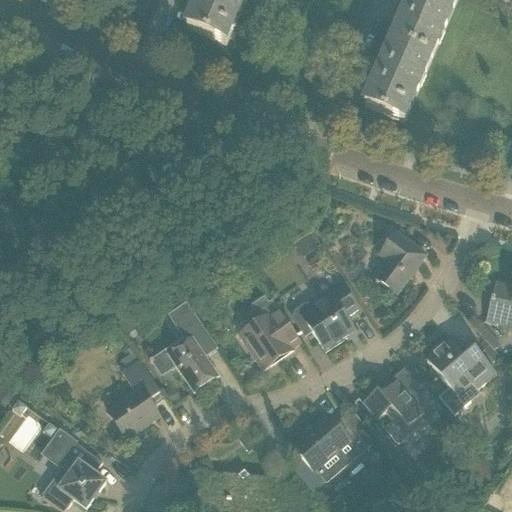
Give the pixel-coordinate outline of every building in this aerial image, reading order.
[(246,0),(199,0),(187,30),(226,47),(246,0)] [(411,0),(393,42),(432,60),(458,0),(411,0)] [(432,60),(393,42),(365,108),(404,125),(432,60)] [(374,282),(380,286),(396,298),(409,281),(415,285),(416,284),(410,279),(426,258),(396,236),(379,258),(387,264),(374,282)] [(309,239),(296,248),(303,258),(316,249),(309,239)] [(238,267),(232,271),(236,277),(242,274),(244,272),(246,271),(242,264),(241,265),(238,267)] [(295,315),(294,321),(305,337),(311,333),(324,352),(354,332),(345,320),(358,312),(340,285),(319,298),(327,309),(317,316),(312,308),(306,307),(295,315)] [(486,321),(506,326),(511,327),(511,290),(495,286),(486,321)] [(259,326),(241,338),(252,355),(264,372),(265,371),(263,369),(289,352),(290,354),(292,353),(290,351),(300,344),(286,325),(275,308),(272,303),(268,305),(264,299),(252,307),(254,309),(254,310),(256,313),(252,316),(259,326)] [(187,305),(168,317),(187,345),(175,353),(168,358),(175,369),(182,379),(194,396),(218,380),(205,360),(204,359),(217,350),(207,335),(202,328),(187,305)] [(129,316),(116,325),(125,337),(137,329),(129,316)] [(479,323),(473,329),(486,345),(493,339),(479,323)] [(426,364),(446,387),(436,396),(451,414),(496,376),(475,351),(464,360),(450,344),(426,364)] [(496,357),(486,345),(481,349),(492,362),(496,357)] [(133,354),(121,362),(128,372),(139,364),(133,354)] [(108,414),(115,425),(126,441),(159,419),(147,403),(160,394),(139,364),(128,372),(122,376),(135,395),(108,414)] [(426,393),(419,385),(406,370),(400,374),(404,379),(390,391),(386,387),(363,407),(377,424),(386,416),(392,423),(384,431),(398,447),(419,429),(416,424),(423,418),(412,405),(426,393)] [(4,389),(0,394),(0,402),(3,398),(9,403),(14,396),(4,389)] [(18,403),(12,412),(20,418),(26,410),(18,403)] [(293,445),(292,446),(305,461),(317,475),(319,477),(322,481),(326,486),(359,458),(361,456),(372,447),(359,432),(346,416),(333,427),(325,417),(324,418),(327,421),(295,447),(293,445)] [(49,426),(43,434),(54,442),(60,434),(49,426)] [(245,429),(235,437),(245,451),(256,444),(245,429)] [(43,499),(42,500),(57,511),(66,511),(73,503),(85,511),(86,511),(106,485),(94,476),(103,465),(60,434),(54,442),(43,457),(58,468),(63,461),(75,470),(69,478),(62,475),(44,499),(43,499)] [(482,463),(471,472),(483,486),(493,477),(482,463)] [(201,497),(185,509),(187,511),(282,511),(275,502),(276,481),(248,480),(243,474),(238,479),(202,477),(201,497)]
